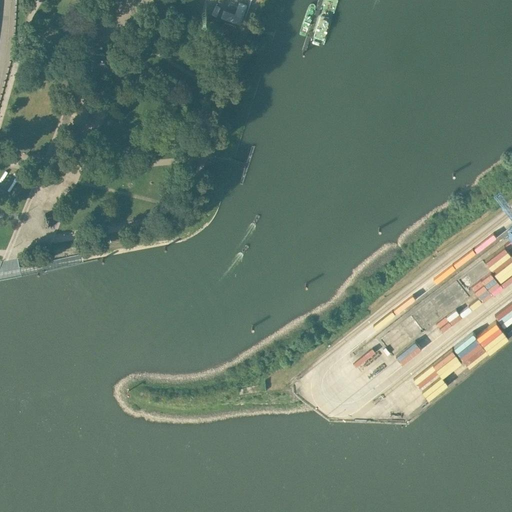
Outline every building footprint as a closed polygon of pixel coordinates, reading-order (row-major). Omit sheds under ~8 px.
[(236,24),(224,21),(221,32),(227,34),(228,28),(234,30),(236,24)] [(106,42),(105,53),(109,53),(109,56),(114,57),(115,43),(106,42)] [(96,51),(94,62),(108,64),(109,56),(109,53),(105,53),(99,52),(99,51),(96,51)] [(128,56),(121,56),(120,67),(127,68),(128,56)] [(454,316),(486,294),(477,280),(466,288),(468,291),(464,293),(454,279),(444,285),(451,296),(432,308),(424,296),(402,311),(414,330),(404,337),(412,348),(439,330),(438,328),(449,321),(446,317),(452,313),(454,316)] [(341,357),(320,372),(327,381),(348,367),(341,357)]
